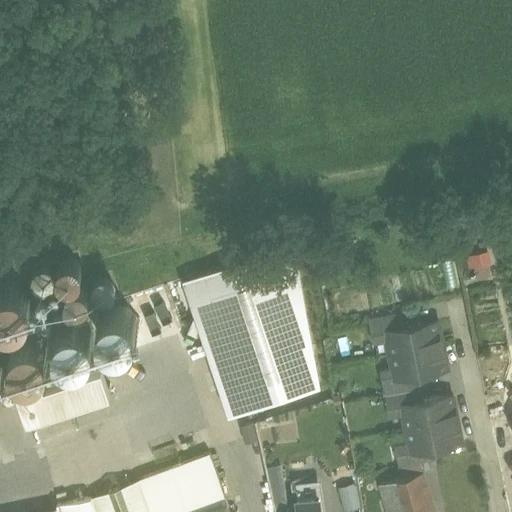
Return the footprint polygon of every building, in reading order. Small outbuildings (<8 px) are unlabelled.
[(511,200),(474,207),(476,219),(510,213),(511,223),(511,200)] [(297,239),(185,279),(228,410),(322,380),(297,239)] [(489,248),(467,252),(469,264),(477,263),(489,261),(491,261),(489,248)] [(72,255),(68,254),(63,256),(59,258),(57,262),(55,266),(56,271),(57,275),(60,278),(63,280),(68,281),(72,280),(75,279),(79,276),(81,273),(82,269),(81,264),(79,260),(76,257),(72,255)] [(477,263),(479,275),(491,273),(489,261),(477,263)] [(27,280),(20,279),(13,281),(7,285),(3,291),(1,297),(2,304),(4,310),(8,315),(14,318),(20,320),(26,319),(32,317),(37,313),(40,307),(42,301),(41,294),(38,288),(33,283),(27,280)] [(82,282),(77,282),(73,283),(69,285),(66,289),(65,294),(65,298),(67,302),(69,305),(73,307),(77,308),(81,308),(85,306),(88,304),(90,300),(91,296),(91,292),(89,288),(86,284),(82,282)] [(123,304),(116,303),(109,305),(103,309),(99,315),(97,321),(97,328),(100,334),(104,339),(109,342),(116,344),(122,343),(128,341),(133,336),(136,331),(137,325),(137,318),(134,312),(129,307),(123,304)] [(405,308),(369,315),(373,332),(387,329),(387,328),(408,324),(405,308)] [(81,318),(74,317),(67,318),(61,322),(57,328),(55,335),(56,342),(58,348),(62,352),(68,356),(74,357),(80,357),(86,354),(91,350),(94,344),(96,338),(95,332),(92,326),(87,321),(81,318)] [(408,324),(387,328),(387,329),(392,352),(442,342),(437,318),(408,324)] [(37,333),(30,332),(23,334),(17,338),(13,343),(11,350),(11,357),(14,363),(18,368),(23,371),(30,372),(36,372),(42,369),(47,365),(50,360),(51,353),(51,347),(48,341),(43,336),(37,333)] [(442,342),(392,352),(396,374),(396,375),(418,371),(446,365),(442,342)] [(35,375),(47,409),(138,382),(129,353),(79,368),(76,361),(35,375)] [(418,371),(396,375),(396,374),(383,377),(386,394),(421,387),(418,371)] [(421,387),(386,394),(389,406),(403,403),(403,402),(424,398),(421,387)] [(424,398),(403,402),(403,403),(408,426),(458,417),(453,393),(424,398)] [(511,396),(503,398),(507,418),(511,417),(511,396)] [(503,398),(487,402),(491,421),(507,418),(503,398)] [(458,417),(408,426),(412,449),(412,450),(433,446),(462,440),(458,417)] [(351,445),(344,440),(339,446),(346,452),(351,445)] [(412,449),(397,452),(400,464),(435,457),(433,446),(412,450),(412,449)] [(232,511),(228,500),(229,499),(210,450),(140,476),(153,511),(232,511)] [(269,465),(278,511),(287,511),(286,506),(289,505),(282,463),(269,465)] [(423,469),(380,483),(389,511),(421,511),(435,508),(423,469)] [(153,511),(140,476),(92,495),(98,511),(153,511)] [(289,505),(286,506),(287,511),(324,511),(320,479),(293,483),(296,504),(289,505)] [(357,482),(339,486),(345,509),(363,505),(357,482)] [(98,511),(92,495),(58,502),(58,505),(21,511),(98,511)]
